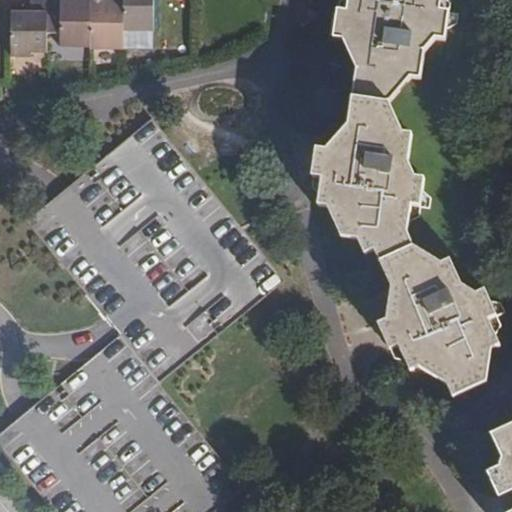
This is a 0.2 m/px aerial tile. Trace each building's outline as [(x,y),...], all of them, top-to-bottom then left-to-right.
[(35,55),(48,55),(48,36),(47,0),(33,0),(31,0),(31,14),(23,13),(13,14),(13,60),(35,60),(35,55)] [(47,0),(48,36),(62,35),(61,48),(91,47),(90,0),(47,0)] [(90,0),(91,47),(91,50),(124,50),(124,30),(124,9),(123,0),(90,0)] [(124,0),(124,9),(124,30),(155,30),(155,0),(124,0)] [(354,98),(390,104),(413,77),(421,78),(425,51),(437,37),(445,38),(448,10),(440,9),(440,0),(350,0),(349,11),(342,10),(337,37),(345,39),(358,70),(354,98)] [(403,132),(390,104),(354,98),(350,124),(328,150),(318,148),(314,176),(323,177),(319,205),(328,206),(342,236),(359,241),(365,254),(375,249),(392,286),(387,319),(380,322),(392,348),(400,345),(411,370),(420,366),(448,384),(453,397),(486,383),(491,350),(499,346),(487,320),(495,316),(484,291),(476,294),(461,285),(450,260),(440,264),(414,245),(407,230),(411,204),(419,205),(424,179),(407,176),(413,133),(403,132)] [(111,327),(120,337),(89,362),(22,417),(0,435),(0,445),(54,511),(215,511),(245,488),(162,388),(160,386),(284,281),(198,174),(156,122),(62,199),(29,225),(111,327)] [(499,497),(511,491),(511,425),(499,431),(493,434),(502,456),(500,466),(488,472),(499,497)]
